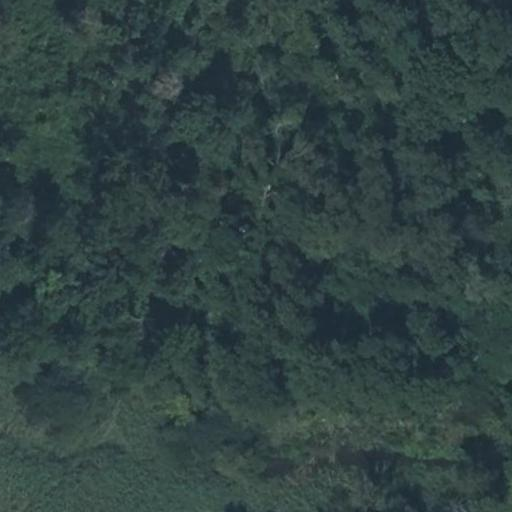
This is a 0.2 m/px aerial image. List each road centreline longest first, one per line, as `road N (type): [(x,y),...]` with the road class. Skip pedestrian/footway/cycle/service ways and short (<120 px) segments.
road 1 (track): [(0,168),(414,257),(463,189),(458,0)]
road 2 (track): [(0,293),(511,362)]
